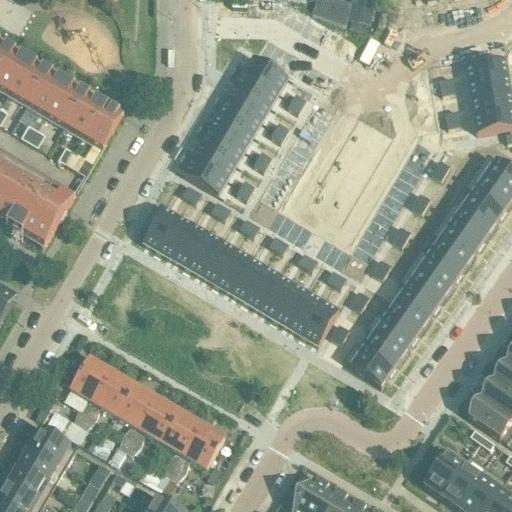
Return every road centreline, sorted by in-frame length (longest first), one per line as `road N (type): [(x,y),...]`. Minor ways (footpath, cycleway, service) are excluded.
road 1 (residential): [(0,408),(172,110),(184,0)]
road 2 (residential): [(243,511),(296,424),(335,423),(374,446),(394,443),(511,278)]
